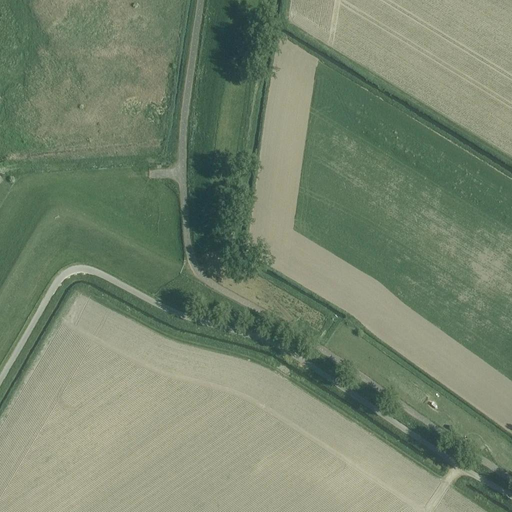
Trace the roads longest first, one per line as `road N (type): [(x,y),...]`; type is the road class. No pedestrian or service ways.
road 1 (unclassified): [(511,496),(274,344),(174,313),(92,271),(77,268),(56,281),(0,380)]
road 2 (track): [(261,0),(237,172)]
